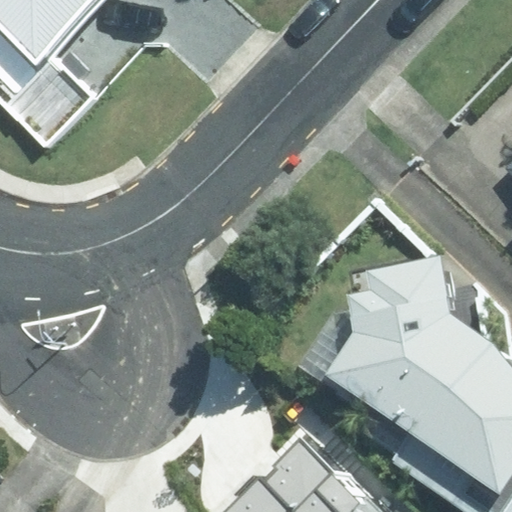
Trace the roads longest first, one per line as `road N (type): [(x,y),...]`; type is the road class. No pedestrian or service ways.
road 1 (residential): [(362,0),(152,219),(72,253),(0,248)]
road 2 (unknown): [(340,23),(511,214)]
road 3 (unknown): [(41,511),(90,413),(156,511)]
